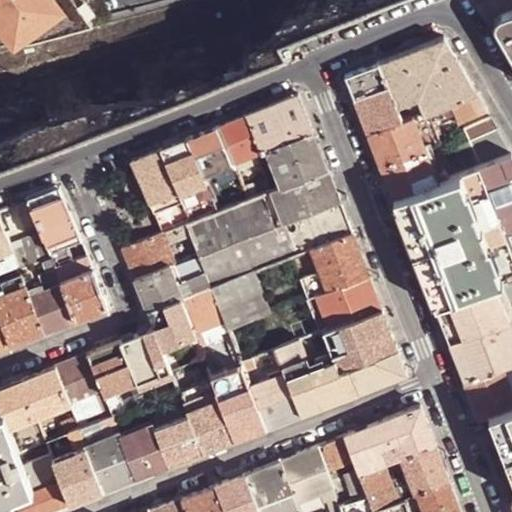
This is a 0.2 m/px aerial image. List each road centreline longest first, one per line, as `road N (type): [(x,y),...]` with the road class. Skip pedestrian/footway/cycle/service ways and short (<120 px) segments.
road 1 (residential): [(434,378),(86,511)]
road 2 (residential): [(311,67),(434,378)]
road 3 (residential): [(0,370),(136,318),(69,159)]
road 4 (residential): [(311,67),(454,10),(511,108)]
road 5 (residential): [(69,159),(311,67)]
road 6 (residential): [(434,378),(484,511)]
